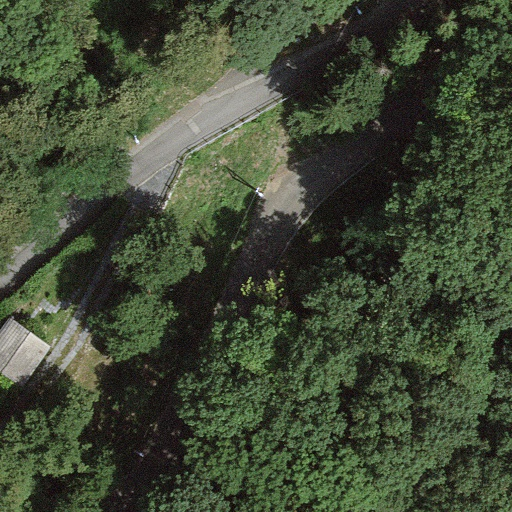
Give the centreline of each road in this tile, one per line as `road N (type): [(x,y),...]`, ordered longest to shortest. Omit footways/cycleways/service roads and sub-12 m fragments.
road 1 (residential): [(123,511),(216,344),(253,249),(287,205),(378,125),(511,36)]
road 2 (residential): [(389,0),(194,116),(0,285)]
